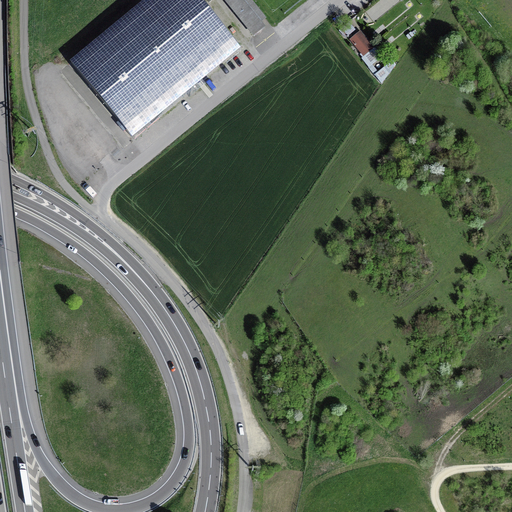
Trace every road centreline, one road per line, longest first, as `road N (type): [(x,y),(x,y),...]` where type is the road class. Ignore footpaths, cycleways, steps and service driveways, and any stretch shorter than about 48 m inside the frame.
road 1 (motorway): [(0,206),(56,233),(126,292),(172,364),(189,432),(181,471),(158,497),(122,510),(77,498),(32,439),(0,304)]
road 2 (motorway): [(204,511),(211,459),(203,393),(176,324),(153,293)]
road 3 (motorway): [(153,293),(104,235),(0,174)]
road 4 (motorway): [(153,293),(79,231),(0,190)]
road 5 (motorway): [(25,511),(0,342)]
road 6 (track): [(511,392),(454,441),(437,481)]
